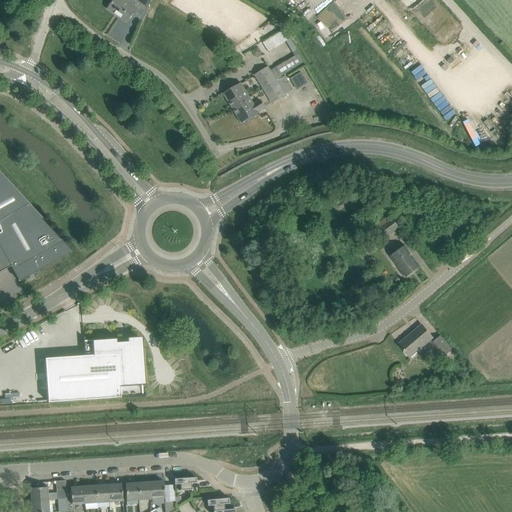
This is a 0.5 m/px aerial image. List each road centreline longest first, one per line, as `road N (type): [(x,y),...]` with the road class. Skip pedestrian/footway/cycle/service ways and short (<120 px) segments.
road 1 (tertiary): [(250,484),(176,458),(7,471)]
road 2 (unclassified): [(278,362),(390,321),(472,253)]
road 3 (secondary): [(293,160),(366,147),(463,177),(511,180)]
road 4 (track): [(511,436),(290,450)]
road 5 (secondary): [(164,198),(58,92),(26,72)]
road 6 (secondary): [(38,97),(111,168),(142,215)]
road 7 (tertiary): [(250,484),(277,472),(290,450),(290,402),(278,362)]
